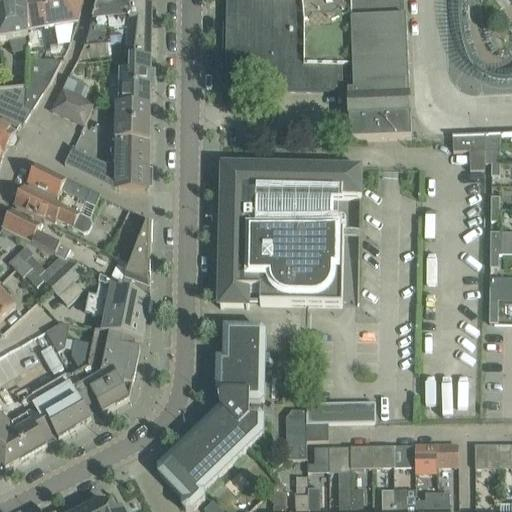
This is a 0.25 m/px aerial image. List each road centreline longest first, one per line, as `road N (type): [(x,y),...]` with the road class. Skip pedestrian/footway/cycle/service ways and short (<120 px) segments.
road 1 (tertiary): [(131,447),(163,427),(183,391),(188,230)]
road 2 (tertiary): [(188,230),(193,0)]
road 3 (residential): [(188,230),(23,153)]
road 4 (residential): [(23,153),(79,43),(91,0)]
road 5 (tertiary): [(14,507),(131,447)]
